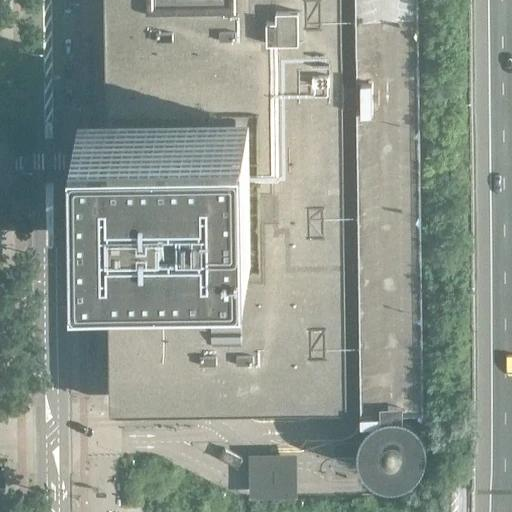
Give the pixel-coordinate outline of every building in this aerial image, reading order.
[(114,402),(349,400),(344,85),(344,75),(342,0),(108,0),(110,110),(80,111),(82,252),(112,251),(114,402)] [(419,415),(417,414),(414,411),(410,409),(407,407),(407,400),(427,400),(421,0),(359,0),(360,67),(365,67),(365,75),(353,76),(344,75),(344,85),(353,85),(365,85),(365,98),(360,98),(363,400),(384,400),(384,408),(382,408),(380,410),(377,411),(375,413),(372,416),(370,418),(369,421),(367,423),(366,427),(365,431),(364,434),(364,435),(364,437),(364,440),(364,443),(365,444),(365,445),(366,448),(366,449),(368,452),(369,455),(370,456),(372,459),(375,462),(376,463),(380,465),(383,467),(388,468),(392,469),(396,469),(399,469),(402,469),(406,468),(410,466),(414,464),(415,463),(417,462),(419,460),(422,456),(424,453),(425,451),(426,449),(426,447),(427,445),(428,442),(428,440),(428,438),(428,436),(428,435),(428,432),(427,430),(427,428),(426,426),(425,424),(424,421),(422,419),(420,417),(419,415)] [(273,401),(273,415),(285,415),(286,401),(273,401)] [(236,465),(241,456),(223,447),(219,457),(236,465)] [(252,492),(298,491),(297,448),(251,449),(252,492)]
